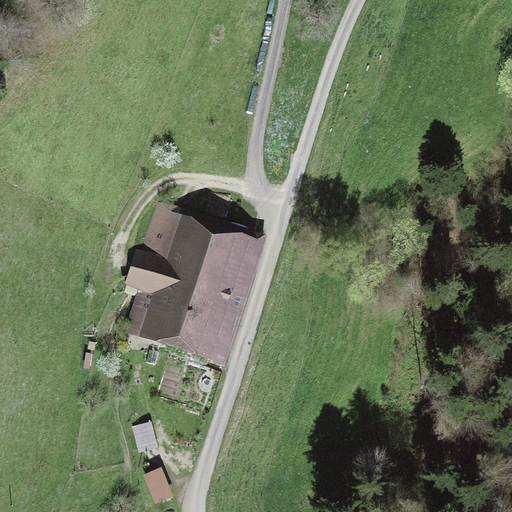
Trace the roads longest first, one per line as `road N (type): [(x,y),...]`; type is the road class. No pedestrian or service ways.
road 1 (track): [(358,0),(193,511)]
road 2 (track): [(285,209),(260,196),(253,179),(285,0)]
road 3 (track): [(118,253),(144,198),(169,179),(255,186)]
